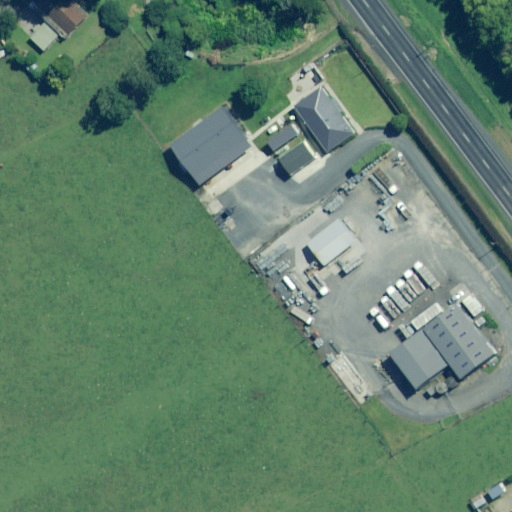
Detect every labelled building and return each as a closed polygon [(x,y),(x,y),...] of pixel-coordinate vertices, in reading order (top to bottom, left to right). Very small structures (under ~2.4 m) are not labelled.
[(23,0),(47,23),(30,39),(44,53),(61,37),(66,42),(88,19),(69,0),(23,0)] [(355,135),(323,89),(297,107),(328,153),(355,135)] [(317,165),(300,143),(282,157),(299,179),(317,165)] [(218,164),(206,148),(181,166),(193,182),(218,164)] [(403,162),(396,153),(367,175),(374,185),(403,162)] [(357,243),(340,220),(308,244),(325,267),(357,243)] [(425,330),(452,366),(463,381),(497,355),(458,305),(425,330)] [(452,366),(425,330),(393,355),(420,390),(452,366)]
